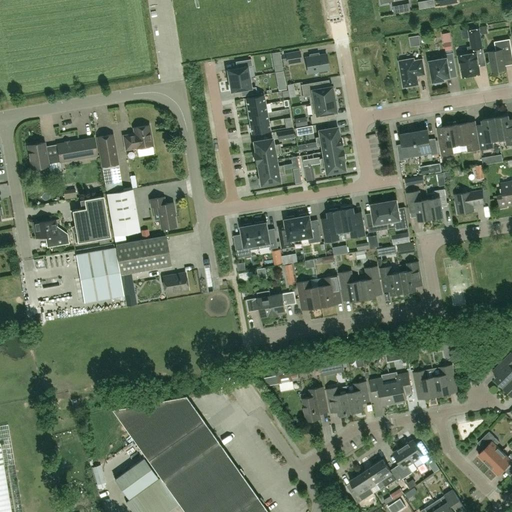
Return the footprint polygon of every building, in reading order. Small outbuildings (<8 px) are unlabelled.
[(483,48),(479,26),(468,28),(472,50),(483,48)] [(489,51),(493,71),(507,69),(504,54),(511,52),(511,49),(510,38),(495,41),(496,50),(489,51)] [(444,42),(446,53),(453,52),(451,41),(444,42)] [(183,53),(183,42),(174,42),(174,53),(183,53)] [(288,63),(301,61),(300,51),(286,53),(288,63)] [(446,58),(429,61),(433,82),(436,81),(436,83),(442,82),(442,80),(444,80),(444,78),(450,77),(449,67),(456,66),(453,52),(445,54),(446,58)] [(460,64),(463,77),(480,73),(477,52),(458,55),(459,64),(460,64)] [(306,58),(308,72),(318,71),(319,73),(327,72),(327,69),(329,69),(326,54),(319,55),(318,53),(310,54),(310,57),(306,58)] [(238,68),(227,70),(229,80),(249,77),(247,66),(252,65),(251,58),(238,61),(239,66),(238,68)] [(414,58),(399,61),(404,87),(418,84),(417,75),(425,74),(422,59),(414,61),(414,58)] [(283,71),(282,63),(273,64),(275,72),(283,71)] [(249,77),(229,80),(231,91),(242,89),(243,90),(244,95),(257,93),(256,86),(251,87),(249,77)] [(310,103),(334,99),(334,97),(336,96),(334,87),(332,88),(332,86),(324,87),(322,86),(321,80),(301,84),(303,97),(309,96),(310,103)] [(285,82),(277,83),(278,90),(287,88),(285,82)] [(263,94),(246,97),(248,106),(265,103),(263,94)] [(334,101),(334,99),(310,103),(312,115),(310,116),(311,123),(328,120),(327,115),(328,113),(336,112),(336,110),(338,109),(336,100),(334,101)] [(265,103),(248,106),(249,115),(266,112),(265,103)] [(266,112),(249,115),(251,124),(268,121),(266,112)] [(495,117),(499,139),(506,138),(507,144),(511,143),(511,118),(509,119),(508,115),(495,117)] [(483,124),(476,125),(480,148),(481,149),(482,153),(484,153),(484,148),(493,147),(492,140),(499,139),(495,117),(482,120),(483,124)] [(251,124),(252,133),(270,130),(268,121),(251,124)] [(476,121),(456,124),(459,144),(467,143),(468,150),(480,148),(476,125),(476,121)] [(459,144),(456,124),(436,128),(441,155),(454,153),(452,145),(459,144)] [(134,134),(123,136),(126,150),(137,148),(137,149),(138,156),(154,153),(152,146),(153,146),(149,125),(133,128),(134,134)] [(312,125),(296,128),(297,135),(313,132),(312,125)] [(316,142),(341,137),(339,137),(337,127),(319,130),(320,136),(315,137),(316,142)] [(415,131),(419,154),(431,152),(431,155),(438,154),(436,138),(430,139),(428,128),(415,131)] [(277,131),(278,138),(294,135),(293,129),(277,131)] [(419,154),(415,131),(400,133),(402,144),(397,145),(399,161),(406,159),(406,157),(419,154)] [(113,134),(97,137),(102,167),(118,164),(113,134)] [(341,139),(341,137),(316,142),(317,146),(321,145),(323,152),(343,148),(341,141),(341,142),(340,139),(341,139)] [(47,156),(48,163),(60,161),(60,162),(97,155),(94,138),(57,144),(58,154),(47,156)] [(254,152),(280,148),(280,143),(273,144),(272,138),(254,141),(255,152),(254,152)] [(48,163),(47,156),(45,142),(27,145),(32,169),(49,166),(48,163)] [(256,163),(276,160),(275,153),(281,152),(280,148),(254,152),(256,163)] [(343,148),(323,152),(324,158),(320,158),(319,158),(320,162),(320,163),(344,159),(344,158),(343,158),(343,155),(344,155),(343,148)] [(320,156),(303,159),(305,165),(320,162),(319,158),(320,158),(320,156)] [(345,159),(344,159),(320,163),(320,167),(325,167),(326,173),(345,170),(343,159),(345,159)] [(259,174),(284,169),(283,165),(277,166),(276,160),(256,163),(256,164),(257,163),(259,174)] [(118,164),(103,167),(107,193),(122,190),(118,164)] [(429,165),(421,166),(422,174),(430,173),(429,165)] [(485,178),(482,165),(475,166),(477,179),(485,178)] [(285,174),(284,169),(259,174),(261,185),(280,181),(279,175),(285,174)] [(453,180),(452,171),(444,172),(446,181),(453,180)] [(423,176),(412,177),(414,184),(424,182),(423,176)] [(498,195),(500,208),(507,207),(507,205),(511,203),(511,181),(501,183),(503,194),(498,195)] [(64,199),(76,197),(75,189),(63,190),(64,199)] [(140,231),(138,218),(132,189),(107,193),(114,235),(140,231)] [(433,191),(434,193),(427,194),(428,199),(432,218),(443,216),(441,203),(447,202),(445,189),(433,191)] [(455,194),(458,213),(474,210),(473,205),(485,203),(482,190),(471,192),(470,191),(455,194)] [(428,199),(421,200),(419,191),(407,193),(410,208),(416,207),(419,220),(432,218),(428,199)] [(109,242),(108,236),(111,236),(103,195),(84,199),(86,208),(72,210),(75,227),(72,228),(73,233),(75,242),(98,238),(99,244),(109,242)] [(154,220),(160,219),(161,229),(176,226),(174,212),(175,212),(173,202),(165,204),(164,197),(150,199),(151,207),(152,207),(154,220)] [(384,202),(389,228),(395,227),(396,229),(409,227),(405,207),(399,208),(397,199),(384,202)] [(389,228),(384,202),(371,204),(373,216),(367,217),(369,232),(389,228)] [(343,209),(341,209),(345,233),(351,232),(352,237),(365,234),(362,212),(355,213),(354,207),(352,207),(351,205),(343,207),(343,209)] [(345,233),(341,209),(338,210),(338,208),(329,209),(330,211),(328,211),(329,217),(322,219),(326,241),(340,239),(339,234),(345,233)] [(300,216),(297,217),(301,238),(308,237),(309,243),(322,241),(319,224),(312,226),(310,215),(308,215),(307,213),(300,214),(300,216)] [(301,238),(297,217),(295,217),(295,215),(287,216),(287,219),(285,219),(287,230),(280,231),(282,247),(295,245),(294,239),(301,238)] [(55,220),(34,223),(36,235),(37,237),(39,237),(51,235),(53,246),(69,243),(67,233),(56,225),(55,220)] [(254,224),(258,248),(271,246),(271,248),(278,247),(276,231),(271,232),(268,230),(267,222),(265,222),(264,221),(256,222),(256,224),(254,224)] [(258,248),(254,224),(252,225),(252,223),(243,224),(244,226),(241,227),(243,234),(241,237),(234,238),(238,257),(252,255),(251,250),(258,248)] [(392,235),(393,244),(410,241),(409,232),(392,235)] [(116,244),(121,274),(171,265),(166,235),(116,244)] [(375,235),(368,236),(369,243),(370,248),(377,247),(375,235)] [(399,253),(415,251),(414,242),(398,245),(399,253)] [(386,246),(377,248),(379,256),(387,255),(386,246)] [(84,302),(124,295),(116,247),(76,254),(84,302)] [(365,250),(356,252),(357,259),(366,257),(365,250)] [(322,257),(323,263),(335,261),(334,255),(322,257)] [(408,270),(401,272),(404,292),(417,289),(416,285),(423,284),(419,261),(407,263),(408,270)] [(244,262),(237,263),(239,271),(246,270),(244,262)] [(368,279),(361,280),(364,299),(377,297),(376,295),(382,294),(378,266),(366,268),(368,279)] [(404,292),(401,272),(393,273),(391,266),(380,268),(384,291),(391,290),(391,294),(404,292)] [(364,299),(361,280),(354,282),(352,270),(340,272),(345,300),(351,299),(352,301),(364,299)] [(185,272),(163,276),(166,293),(188,289),(185,272)] [(294,273),(287,274),(289,284),(296,283),(294,273)] [(325,285),(319,286),(322,306),(342,302),(338,275),(324,278),(325,285)] [(322,306),(319,286),(312,287),(311,280),(297,282),(302,309),(322,306)] [(134,288),(124,289),(127,305),(137,303),(134,288)] [(257,293),(258,297),(247,299),(249,311),(256,310),(256,309),(260,308),(262,317),(269,315),(269,316),(274,315),(271,295),(270,290),(257,293)] [(271,295),(274,315),(279,314),(279,313),(286,312),(285,304),(289,303),(289,304),(297,303),(295,291),(271,295)] [(399,360),(407,358),(405,349),(397,351),(399,360)] [(511,352),(498,366),(503,371),(496,378),(504,387),(511,379),(511,352)] [(440,367),(433,368),(438,395),(458,391),(452,364),(440,367)] [(328,365),(321,367),(322,375),(329,373),(328,365)] [(438,395),(433,368),(414,372),(419,399),(438,395)] [(397,371),(389,373),(395,403),(401,402),(401,400),(407,399),(406,394),(413,392),(409,372),(397,374),(397,371)] [(278,375),(279,383),(293,381),(291,372),(278,375)] [(381,374),(382,377),(371,380),(375,400),(381,398),(382,404),(389,402),(389,404),(395,403),(389,373),(381,374)] [(354,383),(355,385),(346,386),(348,392),(352,412),(365,409),(363,402),(370,401),(366,381),(354,383)] [(311,397),(303,398),(307,420),(321,418),(320,413),(329,411),(324,386),(309,389),(311,397)] [(346,386),(339,387),(339,386),(327,389),(332,412),(338,411),(339,414),(340,414),(340,417),(349,415),(349,412),(352,412),(348,392),(346,386)] [(268,511),(186,395),(184,396),(112,409),(125,427),(148,459),(160,477),(178,503),(184,511),(268,511)] [(22,511),(8,424),(0,425),(0,511),(22,511)] [(489,464),(502,451),(496,445),(500,442),(490,431),(481,440),(487,446),(479,454),(489,464)] [(404,446),(414,461),(420,458),(423,463),(433,457),(426,447),(421,450),(414,439),(404,446)] [(414,461),(404,446),(394,452),(401,463),(395,467),(403,478),(412,472),(408,465),(414,461)] [(502,451),(489,464),(499,474),(507,466),(511,471),(511,453),(508,457),(502,451)] [(144,458),(115,478),(128,498),(158,477),(144,458)] [(403,478),(395,467),(391,470),(384,459),(372,466),(385,485),(389,482),(386,478),(393,474),(398,481),(403,478)] [(105,482),(100,464),(92,467),(97,484),(105,482)] [(372,466),(361,473),(371,488),(378,484),(381,488),(385,485),(372,466)] [(371,488),(361,473),(351,480),(356,490),(352,493),(358,503),(363,500),(360,495),(367,491),(369,495),(374,492),(371,488)] [(165,511),(178,503),(160,477),(126,502),(132,511),(165,511)] [(416,484),(413,479),(407,483),(410,488),(416,484)] [(404,493),(400,488),(391,494),(394,499),(404,493)] [(460,501),(453,490),(435,501),(441,511),(464,511),(467,510),(460,501)] [(105,500),(112,497),(110,491),(103,494),(105,500)] [(386,504),(394,500),(391,495),(384,500),(386,504)] [(441,511),(435,501),(430,505),(420,511),(421,511),(441,511)]
